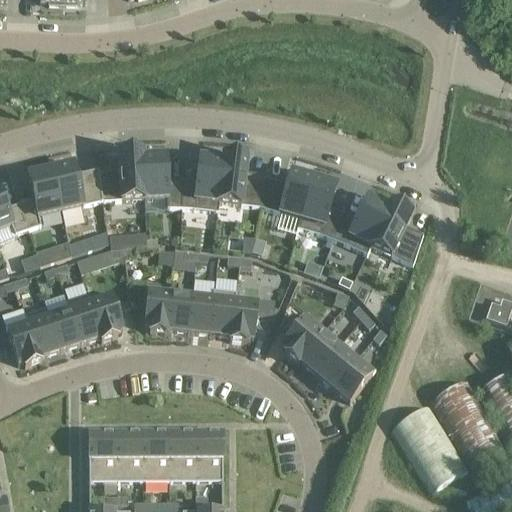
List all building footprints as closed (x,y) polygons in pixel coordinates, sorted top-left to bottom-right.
[(62,0),(39,0),(40,7),(49,7),(49,10),(63,11),(62,0)] [(62,0),(63,11),(77,11),(77,8),(86,8),(86,0),(62,0)] [(120,173),(98,174),(100,186),(103,206),(140,205),(144,205),(142,157),(138,157),(137,155),(124,156),(124,158),(119,158),(120,173)] [(143,157),(142,157),(144,205),(168,204),(167,212),(180,213),(182,213),(183,185),(182,185),(167,185),(166,160),(158,160),(158,157),(143,158),(143,157)] [(183,185),(182,213),(194,214),(218,217),(219,207),(225,161),(223,160),(223,161),(208,159),(207,162),(200,161),(196,186),(193,186),(183,185)] [(228,161),(225,161),(219,207),(261,212),(268,180),(244,177),(246,163),(241,162),(242,160),(228,159),(228,161)] [(103,206),(98,174),(75,179),(73,169),(66,171),(65,168),(49,171),(60,216),(103,206)] [(60,216),(49,171),(34,175),(35,178),(27,180),(33,204),(19,209),(28,235),(41,231),(38,221),(60,216)] [(288,186),(268,180),(261,212),(300,223),(302,224),(315,180),(299,175),(299,178),(291,176),(288,186)] [(329,213),(336,189),(329,187),(330,184),(315,180),(302,224),(300,223),(298,233),(320,239),(333,244),(343,219),(329,213)] [(28,235),(19,209),(5,213),(0,201),(0,234),(11,230),(15,239),(28,235)] [(368,201),(357,224),(343,219),(333,244),(346,249),(367,259),(371,251),(392,209),(390,208),(390,209),(376,202),(375,205),(368,201)] [(407,216),(408,214),(396,208),(395,210),(392,209),(371,251),(412,271),(423,240),(405,231),(412,218),(407,216)] [(106,237),(86,243),(90,256),(107,250),(108,250),(106,237)] [(128,239),(110,241),(111,255),(123,254),(129,253),(128,239)] [(135,261),(135,253),(129,253),(123,254),(124,262),(135,261)] [(124,262),(123,254),(111,255),(112,263),(124,262)] [(196,266),(197,258),(185,257),(184,265),(196,266)] [(208,267),(209,259),(197,258),(196,266),(208,267)] [(239,271),(240,263),(228,261),(227,269),(239,271)] [(251,272),(252,264),(240,263),(239,271),(251,272)] [(70,277),(67,269),(56,273),(58,280),(70,277)] [(4,272),(0,274),(0,285),(8,282),(4,272)] [(58,280),(56,273),(44,276),(47,284),(58,280)] [(26,283),(14,287),(17,294),(28,291),(26,283)] [(341,283),(337,290),(348,295),(351,287),(341,283)] [(14,287),(3,290),(5,298),(17,294),(14,287)] [(167,339),(167,335),(166,335),(170,295),(148,292),(144,333),(150,333),(149,337),(167,339)] [(187,337),(192,297),(170,295),(166,335),(167,335),(187,337)] [(229,342),(231,342),(236,302),(236,297),(213,295),(213,299),(214,300),(209,340),(229,342)] [(122,336),(110,297),(89,304),(101,342),(100,343),(101,346),(118,341),(117,337),(122,336)] [(209,340),(214,300),(213,299),(192,297),(187,337),(209,340)] [(335,305),(346,309),(349,301),(338,297),(335,305)] [(67,311),(68,311),(81,349),(100,343),(101,342),(89,304),(87,299),(65,307),(67,311)] [(253,344),(257,304),(236,302),(231,342),(229,342),(229,345),(247,347),(247,344),(253,344)] [(500,311),(491,308),(486,324),(506,331),(511,314),(511,308),(502,305),(500,311)] [(48,317),(47,318),(60,358),(81,349),(68,311),(67,311),(48,317)] [(352,317),(360,326),(366,321),(358,312),(352,317)] [(46,313),(24,320),(26,325),(40,366),(60,358),(47,318),(48,317),(46,313)] [(325,335),(308,320),(282,351),(286,355),(284,358),(297,369),(299,366),(325,335)] [(360,326),(368,335),(374,329),(366,321),(360,326)] [(26,325),(5,331),(18,370),(24,368),(25,371),(40,366),(26,325)] [(378,349),(385,339),(379,334),(371,344),(378,349)] [(342,349),(325,335),(299,366),(316,380),(342,349)] [(511,345),(503,350),(511,366),(511,345)] [(359,362),(342,349),(316,380),(333,393),(359,362)] [(375,376),(359,362),(333,393),(349,407),(375,376)] [(511,376),(478,395),(511,456),(511,376)] [(467,385),(428,407),(430,410),(468,476),(506,454),(467,385)] [(430,410),(391,435),(431,498),(468,476),(430,410)] [(88,440),(89,487),(116,487),(116,439),(88,440)] [(116,439),(116,487),(142,487),(142,439),(116,439)] [(142,439),(142,487),(169,487),(168,439),(142,439)] [(168,439),(169,487),(195,486),(195,439),(168,439)] [(195,486),(222,486),(222,439),(195,439),(195,486)] [(511,511),(511,478),(465,503),(469,511),(511,511)] [(128,502),(116,503),(116,511),(128,511),(128,502)] [(207,502),(195,502),(195,510),(207,510),(207,502)] [(116,503),(104,503),(104,511),(116,511),(116,503)]
